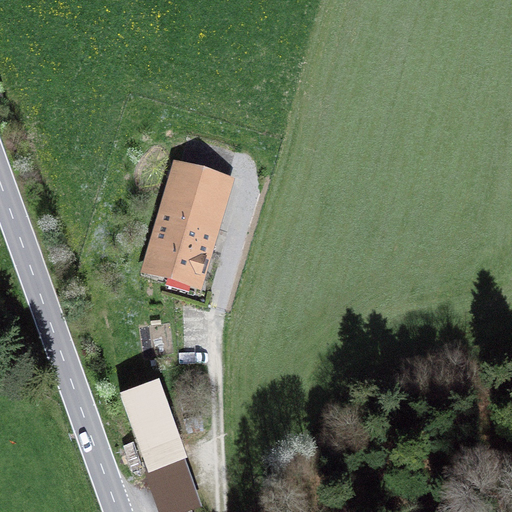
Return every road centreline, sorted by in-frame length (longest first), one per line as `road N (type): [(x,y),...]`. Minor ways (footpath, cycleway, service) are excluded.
road 1 (secondary): [(0,181),(118,511)]
road 2 (track): [(222,511),(216,324),(248,191)]
